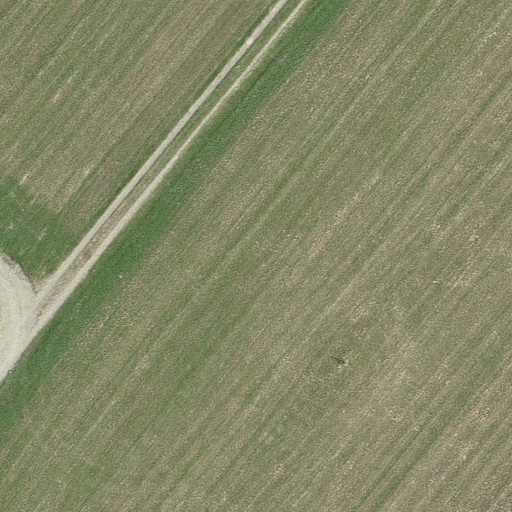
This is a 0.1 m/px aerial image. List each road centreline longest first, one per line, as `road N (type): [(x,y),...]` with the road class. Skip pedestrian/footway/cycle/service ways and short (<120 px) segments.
road 1 (track): [(32,312),(292,0)]
road 2 (track): [(0,257),(25,276),(36,339),(0,383)]
